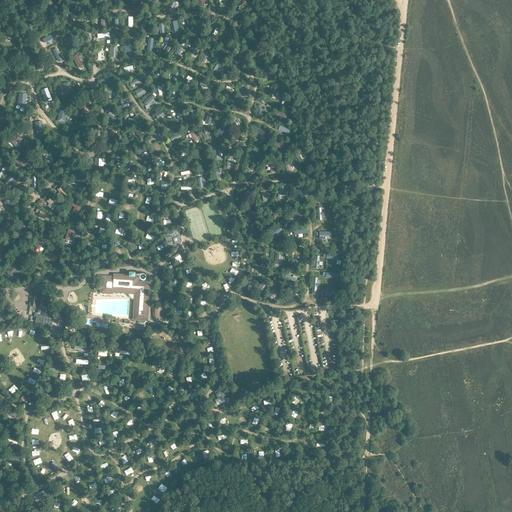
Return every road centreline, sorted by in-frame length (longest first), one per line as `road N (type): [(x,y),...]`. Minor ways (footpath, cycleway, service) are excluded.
road 1 (track): [(403,12),(371,366)]
road 2 (track): [(371,366),(362,511)]
road 3 (track): [(511,338),(371,366)]
